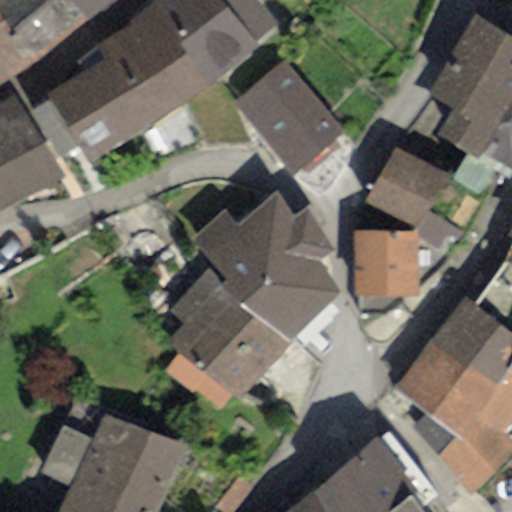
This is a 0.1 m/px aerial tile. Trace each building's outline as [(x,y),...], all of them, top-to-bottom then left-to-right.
[(0,0),(0,86),(33,68),(86,24),(71,0),(0,0)] [(71,0),(86,24),(116,0),(71,0)] [(218,0),(155,0),(151,3),(213,84),(258,51),(253,44),(218,0)] [(274,27),(253,0),(218,0),(253,44),(274,27)] [(89,163),(213,84),(151,3),(127,19),(131,26),(74,63),(83,74),(48,97),(51,101),(79,145),(89,163)] [(453,108),(435,132),(465,155),(500,174),(511,180),(511,34),(510,38),(475,15),(428,94),(453,108)] [(231,105),(289,177),(342,135),(284,62),(231,105)] [(18,95),(0,104),(0,209),(62,177),(18,95)] [(51,101),(31,113),(59,158),(79,145),(51,101)] [(451,180),(393,148),(363,204),(415,232),(455,255),(500,174),(465,155),(451,180)] [(224,211),(194,236),(216,263),(283,345),(344,295),(318,263),(335,249),(304,211),(295,217),(275,193),(236,225),(224,211)] [(415,232),(351,234),(353,296),(416,295),(415,232)] [(283,345),(216,263),(170,308),(187,323),(167,341),(238,400),(283,345)] [(472,304),(464,298),(393,391),(425,414),(411,427),(469,499),(511,457),(511,446),(498,435),(511,418),(511,377),(506,375),(511,364),(511,269),(505,265),(472,304)] [(153,511),(185,449),(101,416),(92,441),(63,425),(39,475),(68,488),(57,511),(153,511)] [(420,511),(374,437),(286,511),(420,511)]
